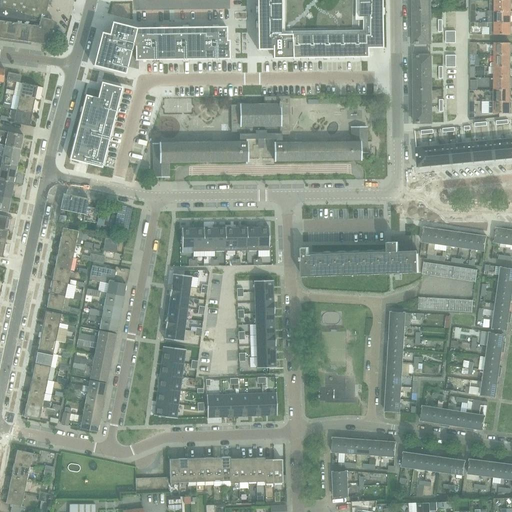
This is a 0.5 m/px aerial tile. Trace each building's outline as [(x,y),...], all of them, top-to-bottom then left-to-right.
[(0,0),(0,6),(31,9),(31,7),(46,8),(48,0),(0,0)] [(256,0),(257,50),(272,50),(273,56),(281,56),(282,56),(282,57),(284,57),(284,58),(285,58),(285,59),(367,57),(367,48),(382,48),(381,0),(256,0)] [(430,10),(430,0),(412,0),(413,10),(430,10)] [(470,0),(470,11),(476,11),(476,2),(482,2),(482,0),(470,0)] [(510,0),(490,0),(490,11),(510,11),(510,0)] [(430,33),(430,10),(413,10),(413,44),(423,43),(430,43),(430,33)] [(510,11),(490,11),(488,11),(488,23),(510,23),(510,11)] [(101,33),(93,66),(125,74),(127,65),(137,67),(136,60),(182,60),(229,59),(229,40),(227,40),(226,27),(136,28),(112,22),(109,35),(101,33)] [(478,23),(478,27),(482,27),(482,35),(510,35),(510,23),(488,23),(478,23)] [(510,43),(494,43),(494,51),(492,51),(490,52),(490,55),(494,55),(510,55),(510,43)] [(510,55),(494,55),(494,62),(491,62),(490,64),(490,67),(494,67),(510,67),(510,55)] [(430,56),(429,56),(413,56),(414,89),(431,89),(430,56)] [(510,67),(494,67),(494,78),(510,78),(510,67)] [(6,80),(19,83),(20,82),(17,82),(18,75),(8,73),(6,80)] [(510,78),(494,78),(494,90),(510,90),(510,78)] [(86,95),(69,159),(102,168),(122,88),(101,82),(99,93),(89,90),(87,96),(86,95)] [(22,83),(19,97),(34,100),(37,86),(22,83)] [(431,123),(431,89),(414,89),(414,123),(431,123)] [(510,90),(494,90),(494,96),(486,95),(486,101),(489,102),(509,102),(510,90)] [(366,127),(360,127),(351,127),(351,142),(282,143),(282,130),(290,130),(290,96),(265,97),(265,104),(264,104),(264,105),(258,105),(258,104),(256,104),(256,105),(250,105),(248,105),(242,105),(240,105),(231,105),(231,132),(240,132),(240,142),(153,143),(153,171),(159,171),(160,177),(169,177),(168,163),(248,161),(247,142),(245,142),(245,139),(276,139),(276,143),(274,143),(274,161),(361,160),(360,153),(367,153),(367,146),(366,146),(366,127)] [(34,100),(19,97),(16,110),(32,113),(34,100)] [(509,102),(489,102),(489,114),(494,114),(509,114),(509,102)] [(32,113),(16,110),(14,123),(29,126),(32,113)] [(0,135),(4,137),(3,145),(20,149),(23,135),(0,130),(0,135)] [(504,140),(493,141),(495,159),(506,158),(504,140)] [(493,141),(482,142),(484,160),(495,159),(493,141)] [(482,142),(472,143),(473,161),(484,160),(482,142)] [(472,143),(461,144),(463,162),(473,161),(472,143)] [(3,145),(0,144),(0,152),(1,153),(0,156),(2,156),(1,164),(17,167),(20,149),(3,145)] [(461,144),(450,145),(452,163),(463,162),(461,144)] [(450,145),(439,146),(441,164),(452,163),(450,145)] [(439,146),(429,147),(430,165),(441,164),(439,146)] [(429,147),(416,148),(418,167),(430,165),(429,147)] [(0,168),(0,169),(0,181),(13,184),(17,167),(1,164),(0,163),(0,168)] [(0,196),(10,198),(13,184),(0,181),(0,196)] [(64,194),(60,209),(84,214),(82,221),(87,222),(88,215),(85,214),(86,207),(88,199),(64,194)] [(0,211),(7,213),(10,198),(0,196),(0,211)] [(126,207),(118,205),(114,227),(122,228),(126,207)] [(97,209),(86,207),(85,214),(88,215),(87,222),(94,224),(98,208),(97,208),(97,209)] [(0,215),(0,228),(8,230),(10,217),(0,215)] [(225,228),(214,228),(215,251),(225,251),(225,227),(225,228)] [(225,227),(225,251),(236,251),(236,228),(225,228),(225,227)] [(246,228),(236,228),(236,251),(247,251),(247,227),(246,227),(246,228)] [(247,227),(247,251),(258,251),(257,227),(247,228),(247,227)] [(268,227),(257,227),(258,251),(269,251),(269,227),(268,227)] [(504,227),(503,229),(496,228),(494,242),(506,244),(508,227),(504,227)] [(77,231),(63,228),(60,242),(74,245),(79,246),(80,240),(76,239),(77,231)] [(182,228),(181,228),(182,253),(193,253),(193,252),(192,247),(193,247),(193,228),(182,229),(182,228)] [(203,228),(193,228),(193,247),(192,247),(193,252),(204,252),(203,228)] [(204,228),(203,228),(204,252),(215,251),(214,228),(204,228)] [(424,228),(422,241),(422,242),(435,244),(437,229),(424,228)] [(444,228),(444,230),(437,229),(435,244),(446,246),(449,229),(444,228)] [(454,229),(449,229),(446,246),(459,248),(461,233),(453,232),(454,229)] [(469,232),(468,234),(461,233),(459,248),(471,249),(473,232),(469,232)] [(478,233),(473,232),(471,249),(484,251),(487,237),(478,235),(478,233)] [(302,257),(300,258),(301,261),(302,261),(302,277),(318,276),(317,273),(323,273),(323,276),(332,276),(332,273),(338,273),(338,276),(346,275),(346,272),(352,272),(352,275),(361,275),(361,272),(366,272),(366,275),(375,274),(375,271),(381,271),(381,274),(418,273),(418,253),(417,251),(413,251),(409,251),(409,245),(409,240),(404,240),(398,240),(395,240),(395,242),(392,242),(388,242),(388,250),(388,255),(381,256),(381,252),(373,253),(374,256),(366,256),(366,253),(359,253),(359,256),(352,257),(352,253),(345,254),(345,257),(338,257),(338,254),(330,254),(330,257),(323,258),(323,254),(316,255),(316,257),(309,257),(309,252),(309,248),(301,248),(302,257)] [(74,245),(60,242),(57,256),(72,258),(74,245)] [(117,246),(104,243),(103,250),(117,253),(117,246)] [(80,260),(103,264),(105,257),(90,254),(90,257),(89,257),(81,255),(80,260)] [(72,258),(57,256),(54,269),(69,272),(72,258)] [(113,294),(123,296),(126,284),(113,282),(116,270),(92,266),(90,280),(108,283),(106,291),(110,292),(109,296),(112,296),(113,294)] [(511,268),(501,267),(500,277),(499,279),(511,280),(511,268)] [(69,272),(54,269),(51,282),(66,285),(69,272)] [(172,284),(172,285),(190,287),(191,277),(192,277),(192,276),(172,274),(172,275),(173,275),(172,284)] [(511,280),(499,279),(497,291),(511,293),(511,280)] [(273,280),(253,281),(253,282),(254,282),(254,292),(273,291),(272,281),(273,281),(273,280)] [(66,285),(51,282),(49,295),(63,299),(66,285)] [(171,284),(169,296),(170,296),(188,298),(190,287),(172,285),(172,284),(171,284)] [(101,291),(87,289),(86,295),(99,297),(101,291)] [(110,292),(106,291),(104,304),(121,308),(123,296),(113,294),(112,296),(109,296),(110,292)] [(273,291),(254,292),(255,303),(273,302),(273,291)] [(511,293),(497,291),(496,303),(510,305),(511,299),(511,293)] [(63,299),(49,295),(46,307),(61,310),(63,299)] [(170,296),(169,306),(187,309),(188,298),(170,296)] [(273,302),(255,303),(255,314),(274,313),(274,314),(274,302),(273,302)] [(510,305),(496,303),(494,316),(511,318),(511,314),(509,314),(510,305)] [(121,308),(104,304),(102,312),(90,309),(89,314),(96,316),(101,317),(101,318),(104,319),(105,315),(109,316),(108,317),(119,320),(121,308)] [(167,317),(186,319),(187,309),(169,306),(167,317)] [(61,314),(45,311),(43,325),(58,328),(75,332),(76,327),(59,323),(61,314)] [(411,313),(391,312),(390,325),(405,326),(410,326),(411,313)] [(274,313),(255,314),(255,324),(274,324),(274,314),(274,313)] [(109,316),(105,315),(104,319),(101,318),(99,329),(117,332),(119,320),(108,317),(109,316)] [(511,318),(494,316),(492,329),(507,331),(508,323),(510,324),(511,318)] [(167,317),(165,328),(166,328),(184,330),(186,319),(167,317)] [(274,324),(255,324),(256,335),(274,335),(274,334),(274,324)] [(58,328),(43,325),(40,338),(55,341),(58,328)] [(387,332),(387,337),(404,338),(405,326),(390,325),(390,332),(387,332)] [(164,338),(164,339),(183,341),(184,330),(166,328),(165,338),(164,338)] [(106,332),(99,331),(97,341),(100,342),(99,345),(103,346),(103,344),(114,346),(116,334),(106,332)] [(490,332),(488,343),(488,345),(505,348),(505,344),(503,343),(504,334),(494,333),(490,332)] [(92,336),(79,334),(78,339),(91,342),(92,336)] [(274,335),(256,335),(256,346),(275,345),(275,346),(275,334),(274,334),(274,335)] [(387,337),(387,342),(389,342),(389,349),(403,350),(404,338),(387,337)] [(55,341),(40,338),(37,351),(53,354),(55,341)] [(91,342),(78,339),(77,345),(90,348),(91,342)] [(100,342),(97,341),(94,354),(112,357),(114,346),(103,344),(103,346),(99,345),(100,342)] [(275,345),(256,346),(257,357),(275,356),(275,346),(275,345)] [(505,348),(488,345),(486,357),(501,359),(501,353),(504,353),(505,348)] [(163,347),(162,361),(184,363),(185,350),(186,350),(186,349),(163,346),(163,347)] [(386,357),(385,361),(403,362),(403,350),(389,349),(388,357),(386,357)] [(53,354),(37,351),(34,364),(50,368),(53,354)] [(112,357),(94,354),(92,368),(95,368),(95,365),(99,366),(99,367),(109,369),(112,357)] [(257,367),(256,367),(256,368),(276,368),(276,367),(275,367),(275,356),(257,357),(257,367)] [(501,359),(486,357),(484,369),(501,372),(502,368),(499,368),(501,359)] [(162,361),(160,374),(182,377),(184,363),(162,361)] [(385,361),(385,366),(388,366),(387,374),(402,375),(402,374),(403,362),(385,361)] [(79,364),(73,363),(72,368),(85,371),(86,365),(79,364)] [(50,368),(34,364),(32,377),(47,381),(50,368)] [(99,366),(95,365),(95,368),(92,368),(89,378),(107,382),(109,369),(99,367),(99,366)] [(501,372),(484,369),(483,381),(497,383),(498,377),(500,377),(501,372)] [(160,374),(158,388),(180,391),(182,377),(160,374)] [(384,381),(384,386),(401,387),(402,375),(387,374),(387,381),(385,381),(384,381)] [(47,381),(32,377),(29,391),(44,394),(47,381)] [(107,384),(89,381),(87,391),(90,391),(90,395),(93,396),(94,394),(104,396),(107,384)] [(497,383),(483,381),(481,395),(495,397),(497,383)] [(384,386),(384,391),(386,391),(386,399),(401,399),(401,387),(384,386)] [(158,388),(156,402),(178,405),(180,391),(158,388)] [(44,394),(29,391),(26,403),(42,406),(60,410),(61,406),(53,405),(53,406),(50,405),(51,402),(43,401),(44,394)] [(90,391),(87,391),(85,404),(102,407),(104,396),(94,394),(93,396),(90,395),(90,391)] [(275,393),(262,393),(263,416),(276,415),(276,416),(277,416),(276,392),(275,392),(275,393)] [(262,393),(248,394),(249,416),(263,416),(262,393)] [(234,394),(221,395),(221,417),(235,417),(234,394)] [(248,394),(234,394),(235,417),(249,416),(248,394)] [(207,395),(206,395),(207,418),(208,418),(221,417),(221,395),(207,395)] [(401,399),(386,399),(385,411),(400,412),(401,399)] [(487,402),(474,400),(472,414),(473,414),(470,431),(474,431),(474,429),(483,430),(485,416),(487,402)] [(154,415),(154,416),(158,416),(158,417),(160,417),(177,419),(177,418),(176,418),(178,405),(156,402),(154,415)] [(42,406),(26,403),(24,417),(39,420),(42,406)] [(85,404),(82,416),(82,418),(85,419),(86,415),(89,415),(89,418),(100,420),(102,407),(85,404)] [(436,408),(423,406),(420,420),(434,422),(436,408)] [(448,410),(436,408),(434,422),(441,423),(440,426),(445,427),(448,410)] [(461,412),(448,410),(445,427),(450,427),(450,425),(458,426),(461,412)] [(473,414),(472,414),(461,412),(458,426),(465,427),(464,430),(470,431),(473,414)] [(64,413),(63,413),(61,424),(68,426),(68,425),(70,414),(64,413)] [(89,415),(86,415),(85,419),(82,418),(82,416),(79,415),(78,422),(81,422),(80,428),(97,432),(100,420),(89,418),(89,415)] [(346,439),(345,453),(346,453),(357,454),(358,437),(353,437),(353,439),(347,439),(346,439)] [(358,437),(357,454),(358,454),(370,455),(371,440),(363,440),(363,438),(363,437),(359,437),(358,437)] [(333,438),(332,452),(339,453),(345,453),(346,439),(333,438)] [(371,440),(370,455),(381,456),(383,439),(378,438),(378,439),(378,441),(371,440)] [(383,439),(381,456),(382,456),(395,457),(395,452),(396,449),(396,442),(387,442),(388,439),(383,439)] [(17,450),(14,463),(29,466),(32,453),(17,450)] [(404,452),(402,462),(402,467),(414,468),(416,454),(404,452)] [(424,453),(424,455),(416,454),(414,468),(427,470),(430,453),(424,453)] [(434,454),(430,453),(427,470),(439,472),(441,457),(434,456),(434,454)] [(449,456),(448,458),(441,457),(439,472),(452,474),(454,457),(449,456)] [(222,483),(221,457),(212,458),(213,484),(222,483)] [(230,457),(221,457),(222,483),(231,483),(230,459),(230,457)] [(458,457),(454,457),(452,474),(463,475),(465,461),(458,460),(458,457)] [(196,484),(195,458),(187,459),(188,485),(196,484)] [(205,484),(204,458),(195,458),(196,484),(205,484)] [(213,484),(212,458),(204,458),(205,484),(213,484)] [(248,485),(247,458),(239,459),(240,485),(248,485)] [(257,484),(256,458),(247,458),(248,485),(257,484)] [(264,458),(256,458),(257,484),(265,484),(265,483),(264,460),(264,458)] [(479,458),(478,460),(470,459),(468,473),(482,475),(484,459),(479,458)] [(179,485),(178,459),(169,459),(170,485),(179,485)] [(188,485),(187,459),(178,459),(179,485),(188,485)] [(240,485),(239,459),(230,459),(231,483),(231,485),(240,485)] [(282,476),(281,459),(273,460),(273,483),(282,483),(282,484),(286,484),(286,475),(282,476)] [(488,459),(484,459),(482,475),(494,476),(496,463),(488,462),(488,459)] [(273,483),(273,460),(264,460),(265,483),(273,483)] [(503,461),(503,464),(496,463),(494,476),(506,478),(508,462),(503,461)] [(29,466),(14,463),(11,476),(27,479),(29,466)] [(348,484),(347,471),(333,472),(333,479),(331,479),(331,484),(348,484)] [(27,479),(11,476),(8,490),(24,493),(27,479)] [(418,485),(416,497),(422,497),(424,486),(425,481),(420,481),(419,485),(418,485)] [(348,487),(348,484),(331,484),(331,489),(333,489),(334,498),(348,497),(348,487)] [(24,493),(8,490),(6,503),(12,504),(10,511),(22,511),(24,506),(21,506),(24,493)] [(181,509),(180,499),(168,500),(168,509),(181,509)]
